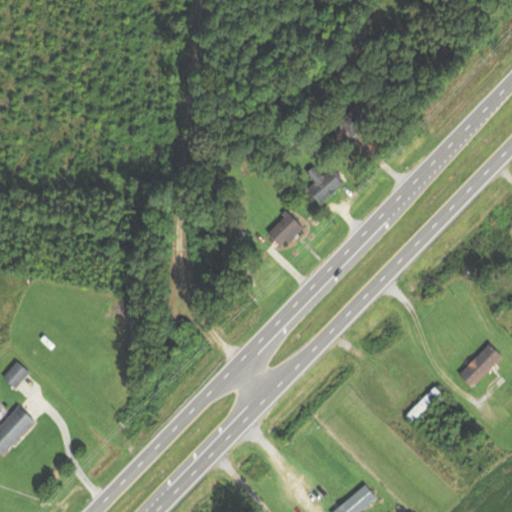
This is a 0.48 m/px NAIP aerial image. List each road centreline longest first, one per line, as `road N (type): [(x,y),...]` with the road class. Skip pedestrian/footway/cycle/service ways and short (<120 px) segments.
road 1 (trunk): [(511,79),(90,511)]
road 2 (trunk): [(165,511),(511,157)]
